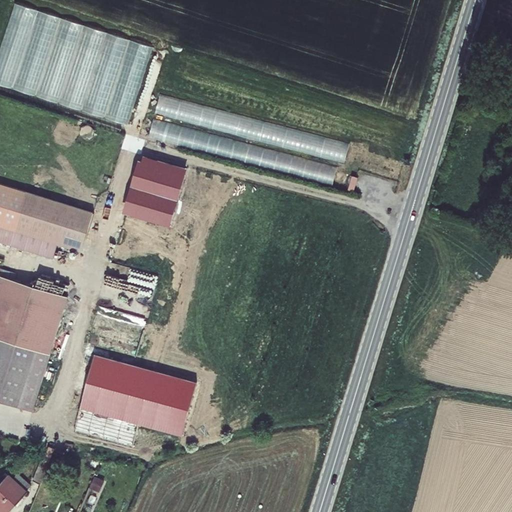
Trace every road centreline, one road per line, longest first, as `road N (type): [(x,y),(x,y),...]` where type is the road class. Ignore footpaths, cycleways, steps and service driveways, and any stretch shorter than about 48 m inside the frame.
road 1 (track): [(409,217),(132,144),(46,425),(0,419)]
road 2 (primary): [(319,511),(475,0)]
